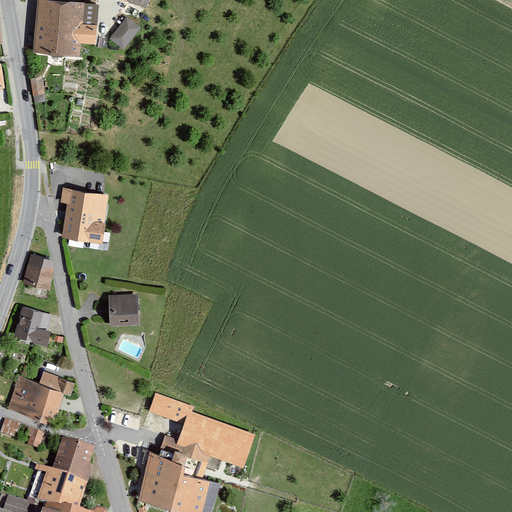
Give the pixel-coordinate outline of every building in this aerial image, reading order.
[(35,0),(33,51),(76,52),(76,40),(90,41),(94,1),(78,0),(35,0)] [(137,29),(122,18),(105,38),(120,49),(137,29)] [(46,92),(43,76),(31,78),(34,94),(46,92)] [(95,241),(104,194),(59,185),(56,201),(63,202),(60,236),(95,241)] [(35,253),(34,256),(27,286),(46,292),(52,270),(48,256),(35,253)] [(133,293),(103,295),(104,326),(134,324),(133,293)] [(49,315),(18,306),(9,336),(40,346),(49,315)] [(8,405),(49,417),(52,417),(60,393),(68,395),(71,383),(53,378),(50,386),(17,377),(8,405)] [(17,436),(21,422),(6,417),(2,431),(17,436)] [(32,436),(29,444),(41,448),(46,432),(30,426),(27,434),(32,436)] [(155,452),(146,450),(134,497),(193,511),(206,511),(213,481),(177,470),(181,455),(203,460),(208,449),(159,435),(155,452)] [(34,466),(23,500),(73,511),(80,511),(96,451),(58,439),(48,470),(34,466)] [(73,511),(23,500),(4,495),(1,510),(7,511),(73,511)]
